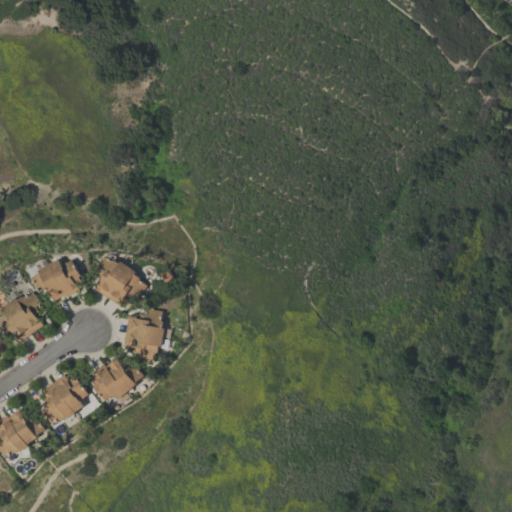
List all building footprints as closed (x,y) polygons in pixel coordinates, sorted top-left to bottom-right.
[(119,304),(95,287),(104,276),(99,273),(102,269),(97,266),(105,255),(112,259),(115,258),(120,262),(122,259),(137,270),(135,273),(136,273),(140,276),(140,280),(147,284),(139,296),(135,292),(131,297),(127,294),(119,304)] [(48,287),(44,289),(42,285),(40,287),(39,285),(37,286),(32,276),(41,271),(40,269),(60,257),(64,263),(73,258),(82,274),(80,275),(82,279),(78,282),(79,285),(78,285),(80,288),(68,296),(66,293),(55,300),(52,296),(53,296),(48,287)] [(44,324),(20,341),(13,331),(9,334),(5,328),(0,332),(0,311),(4,309),(2,306),(17,296),(19,298),(24,295),(28,295),(34,291),(42,302),(37,306),(40,310),(36,313),(44,324)] [(122,346),(128,315),(140,317),(141,312),(147,313),(148,308),(161,310),(160,317),(163,321),(162,327),(164,327),(161,345),(159,345),(157,351),(155,352),(153,361),(139,359),(140,353),(134,352),(135,347),(129,346),(129,347),(122,346)] [(142,375),(134,382),(136,383),(117,399),(114,394),(111,397),(108,397),(104,400),(93,386),(95,384),(92,381),(96,377),(94,374),(95,374),(92,371),(103,362),(105,365),(115,357),(117,359),(118,359),(122,364),(125,368),(128,365),(131,369),(135,365),(142,375)] [(83,403),(83,406),(75,411),(76,413),(68,418),(66,415),(61,419),(57,418),(50,423),(43,412),(48,409),(44,403),(48,400),(44,394),(43,395),(40,390),(64,374),(66,377),(67,376),(69,379),(73,376),(75,379),(78,378),(88,393),(80,399),(83,403)] [(44,428),(36,435),(37,436),(27,443),(29,445),(21,451),(19,448),(14,452),(10,452),(4,456),(0,450),(0,441),(1,441),(0,439),(0,435),(2,433),(0,430),(0,419),(7,414),(8,416),(15,411),(16,412),(20,410),(20,411),(21,411),(25,416),(24,416),(27,420),(31,418),(33,421),(37,418),(44,428)]
